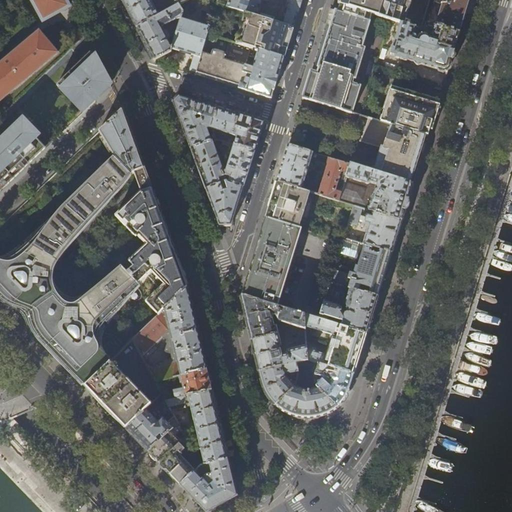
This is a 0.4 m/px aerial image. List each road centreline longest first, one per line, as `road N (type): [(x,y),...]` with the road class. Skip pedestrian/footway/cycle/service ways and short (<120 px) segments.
road 1 (secondary): [(503,0),(372,423),(344,470),(317,492)]
road 2 (primary): [(317,492),(259,438),(240,408),(205,273)]
road 3 (primary): [(0,333),(168,511)]
road 4 (primary): [(205,273),(129,75)]
road 5 (residential): [(205,273),(235,256),(281,116)]
road 6 (residential): [(129,75),(281,116)]
road 7 (residential): [(281,116),(317,0)]
